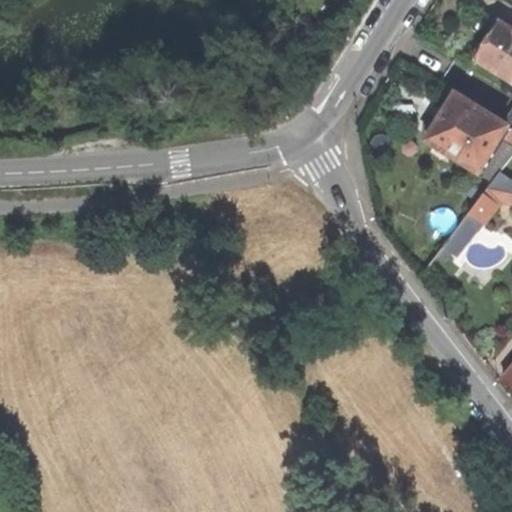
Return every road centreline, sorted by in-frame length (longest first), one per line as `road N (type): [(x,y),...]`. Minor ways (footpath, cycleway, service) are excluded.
road 1 (unclassified): [(511,425),(305,134)]
road 2 (residential): [(0,171),(216,159),(305,134)]
road 3 (residential): [(305,134),(340,101),(406,0)]
